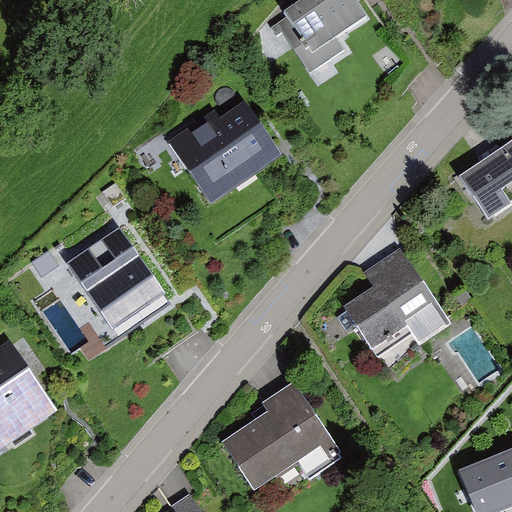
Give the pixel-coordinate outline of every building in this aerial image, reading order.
[(360,0),(313,0),(272,29),(308,80),(345,55),(336,42),(372,17),(360,0)] [(217,115),(172,144),(213,205),(280,160),(246,108),(222,124),(217,115)] [(511,144),(459,180),(489,225),(511,209),(511,144)] [(104,242),(57,271),(94,328),(164,284),(132,235),(109,250),(104,242)] [(374,292),(346,310),(373,351),(438,309),(401,252),(363,277),(374,292)] [(10,343),(0,348),(0,452),(57,416),(10,343)] [(268,417),(222,447),(254,496),(321,452),(329,464),(341,456),(295,385),(262,407),(268,417)] [(511,449),(458,472),(474,511),(505,511),(511,509),(511,449)] [(200,511),(195,503),(181,511),(200,511)]
